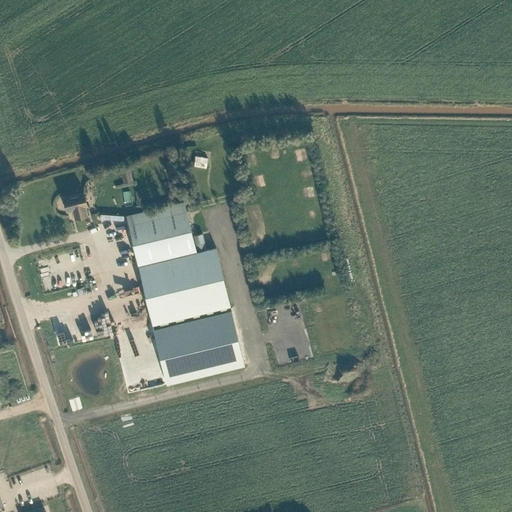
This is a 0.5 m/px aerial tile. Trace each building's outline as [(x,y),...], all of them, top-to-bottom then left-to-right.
[(128,165),(119,167),(123,182),(132,180),(128,165)] [(84,193),(64,198),(67,211),(73,210),(75,219),(87,216),(85,207),(87,206),(84,193)] [(184,201),(126,215),(138,264),(196,250),(184,201)] [(216,247),(138,266),(153,324),(230,305),(216,247)] [(231,310),(154,329),(166,378),(167,383),(245,365),(238,337),(231,310)] [(11,362),(0,365),(0,379),(15,374),(11,362)] [(15,374),(0,379),(0,393),(19,387),(15,374)] [(16,425),(3,429),(8,446),(21,442),(16,425)] [(3,429),(0,429),(0,448),(8,446),(3,429)] [(21,442),(8,446),(14,463),(27,459),(21,442)] [(8,446),(0,448),(0,463),(1,468),(14,463),(8,446)]
